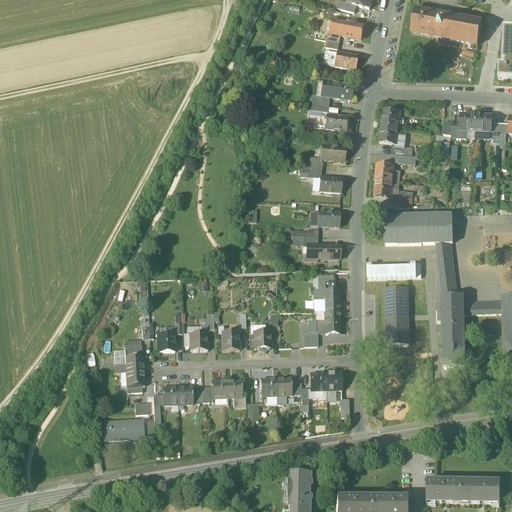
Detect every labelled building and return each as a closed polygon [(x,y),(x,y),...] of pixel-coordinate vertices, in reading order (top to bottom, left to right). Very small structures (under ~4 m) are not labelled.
[(352,8),(352,6),(353,0),(347,0),(346,4),(338,2),(336,10),(344,12),(346,6),(352,8)] [(371,2),(364,0),(353,0),(352,6),(356,7),(369,11),(371,2)] [(344,12),(354,15),(356,7),(352,6),(352,8),(346,6),(344,12)] [(411,35),(477,47),(482,24),(415,11),(411,35)] [(340,38),(340,37),(339,37),(342,24),(342,23),(332,21),(329,36),(340,38)] [(363,28),(342,24),(339,37),(340,37),(360,41),(363,28)] [(511,29),(504,29),(502,63),(504,63),(504,66),(499,66),(498,80),(511,81),(511,29)] [(336,51),(337,45),(326,43),(325,49),(336,51)] [(324,67),(334,68),(336,55),(327,53),(324,67)] [(336,55),(334,68),(355,72),(357,58),(336,55)] [(316,97),(322,98),(324,85),(330,86),(330,83),(318,81),(316,97)] [(331,86),(330,86),(324,85),(322,98),(330,99),(351,103),(353,89),(331,86)] [(312,100),(311,106),(328,108),(329,102),(312,100)] [(327,117),(328,108),(311,106),(308,105),(307,115),(327,117)] [(383,112),(381,128),(398,131),(400,114),(383,112)] [(461,132),(475,133),(476,116),(460,115),(459,129),(459,132),(461,132)] [(492,117),(476,116),(475,133),(491,134),(491,125),(492,117)] [(325,131),(347,133),(348,120),(327,117),(325,131)] [(444,125),(443,137),(451,138),(451,129),(452,125),(444,125)] [(492,145),(498,145),(499,125),(491,125),(491,134),(493,134),(492,145)] [(499,125),(498,145),(505,145),(505,135),(508,135),(508,126),(499,125)] [(397,135),(398,131),(381,128),(379,144),(396,147),(397,135)] [(451,143),(460,144),(460,140),(461,132),(459,132),(459,129),(451,129),(451,138),(451,143)] [(461,132),(460,140),(475,141),(475,133),(461,132)] [(396,147),(395,149),(404,150),(405,136),(397,135),(396,147)] [(322,162),(343,164),(345,151),(323,148),(322,162)] [(392,149),(392,157),(406,158),(406,150),(404,150),(395,149),(392,149)] [(416,160),(406,158),(392,157),(390,165),(395,166),(415,168),(416,160)] [(306,160),(305,171),(321,173),(322,162),(306,160)] [(377,167),(375,183),(392,184),(393,168),(390,168),(377,167)] [(320,180),(321,173),(305,171),(304,179),(320,180)] [(319,193),(341,195),(341,181),(320,180),(319,193)] [(391,200),(392,184),(375,183),(374,199),(391,200)] [(395,200),(395,211),(412,210),(412,200),(395,200)] [(317,228),(318,215),(309,215),(309,228),(317,228)] [(317,228),(339,229),(340,215),(318,215),(317,228)] [(385,220),(385,247),(436,246),(444,246),(450,246),(452,245),(452,218),(385,220)] [(293,248),(307,248),(307,247),(318,247),(318,239),(299,238),(293,238),(293,248)] [(254,244),(249,251),(255,256),(260,248),(254,244)] [(457,299),(450,299),(444,246),(436,246),(443,300),(442,300),(444,371),(465,370),(463,317),(503,316),(504,362),(511,361),(511,297),(502,298),(503,303),(503,309),(463,310),(463,304),(463,299),(457,299)] [(450,246),(444,246),(450,299),(457,299),(450,246)] [(307,263),(317,263),(317,262),(339,262),(339,247),(318,247),(307,247),(307,248),(307,263)] [(421,268),(367,270),(367,281),(421,280),(421,268)] [(318,278),(318,293),(325,292),(334,292),(333,278),(318,278)] [(385,291),(387,348),(409,347),(407,291),(385,291)] [(325,292),(318,293),(313,293),(313,302),(325,302),(325,292)] [(325,302),(325,314),(326,335),(326,336),(339,336),(339,314),(338,292),(334,292),(325,292),(325,302)] [(325,302),(313,302),(314,314),(316,314),(325,314),(325,302)] [(317,335),(326,335),(325,314),(316,314),(316,324),(309,324),(309,335),(317,335)] [(254,334),(265,334),(265,327),(250,327),(250,337),(254,337),(254,334)] [(222,337),(222,335),(233,335),(233,329),(218,329),(218,337),(222,337)] [(254,337),(254,351),(271,351),(270,333),(265,334),(254,334),(254,337)] [(222,337),(223,352),(239,352),(238,334),(233,335),(222,335),(222,337)] [(303,335),(303,349),(317,349),(317,336),(317,335),(309,335),(303,335)] [(191,349),(191,353),(207,353),(207,336),(201,336),(190,336),(191,349)] [(158,337),(158,355),(175,354),(174,337),(158,337)] [(125,353),(125,359),(142,358),(142,349),(125,349),(125,353)] [(125,359),(125,353),(113,354),(114,367),(125,367),(125,359)] [(125,367),(126,374),(143,373),(142,358),(125,359),(125,367)] [(94,367),(94,359),(86,360),(86,368),(94,367)] [(125,367),(114,367),(114,375),(120,375),(126,374),(125,367)] [(144,388),(143,373),(126,374),(127,388),(127,389),(142,388),(144,388)] [(340,375),(326,376),(326,393),(335,392),(341,392),(340,375)] [(311,393),(326,393),(326,376),(310,376),(311,391),(311,393)] [(266,399),(276,398),(276,381),(261,382),(262,399),(266,399)] [(276,381),(276,398),(283,398),(286,398),(292,398),(291,381),(276,381)] [(292,398),(301,398),(301,392),(301,381),(291,381),(292,398)] [(211,384),(211,390),(212,401),(227,400),(226,383),(211,384)] [(241,383),(226,383),(227,400),(233,400),(242,400),(242,399),(241,383)] [(171,407),(178,407),(177,390),(162,390),(163,407),(171,407)] [(192,390),(177,390),(178,407),(184,407),(193,407),(192,390)] [(211,390),(202,390),(202,405),(213,405),(212,401),(211,390)] [(311,391),(308,391),(308,401),(326,401),(326,393),(311,393),(311,391)] [(335,392),(326,393),(326,401),(326,405),(336,405),(335,392)] [(276,398),(266,399),(266,408),(277,407),(276,398)] [(242,400),(233,400),(234,413),(245,413),(246,413),(245,407),(245,399),(242,399),(242,400)] [(348,402),(341,402),(342,420),(349,420),(348,402)] [(135,406),(135,418),(148,417),(147,406),(135,406)] [(102,426),(103,443),(127,442),(127,440),(143,439),(143,423),(102,426)] [(154,424),(147,425),(147,439),(155,439),(154,426),(154,424)] [(289,504),(287,504),(287,511),(308,511),(309,505),(310,505),(310,500),(308,500),(308,491),(310,491),(311,486),(310,486),(310,478),(288,477),(288,486),(289,486),(289,492),(288,492),(287,498),(289,498),(289,504)] [(427,505),(500,507),(500,486),(427,484),(427,505)] [(336,511),(408,511),(409,501),(336,500),(336,511)]
